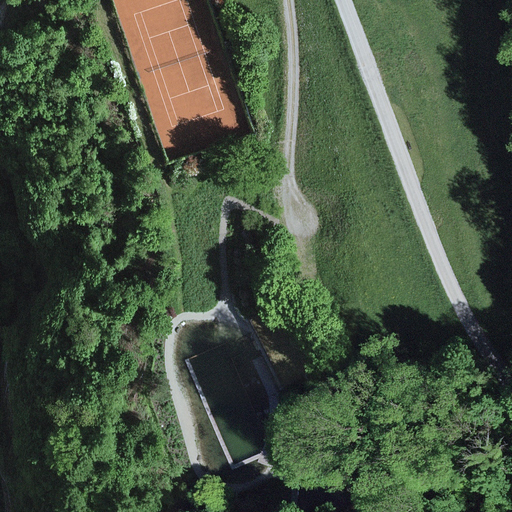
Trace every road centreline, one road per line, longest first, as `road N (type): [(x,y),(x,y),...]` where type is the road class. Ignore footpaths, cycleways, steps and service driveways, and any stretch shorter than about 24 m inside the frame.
road 1 (track): [(511,372),(470,321),(433,242),(342,0)]
road 2 (track): [(286,0),(290,140),(278,183),(227,236)]
road 3 (track): [(97,0),(155,171)]
